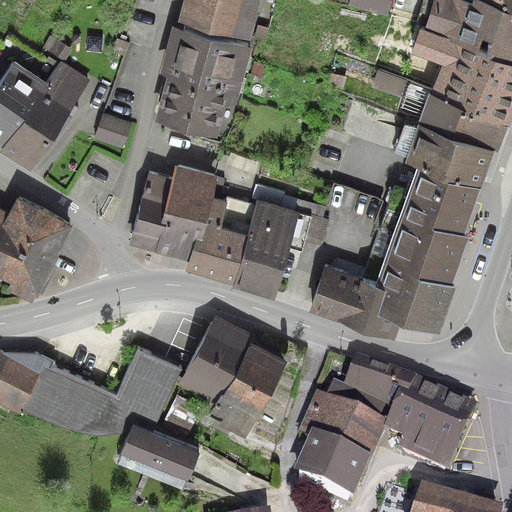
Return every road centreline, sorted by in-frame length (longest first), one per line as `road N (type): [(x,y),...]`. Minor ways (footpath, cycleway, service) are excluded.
road 1 (secondary): [(476,366),(406,355),(184,285),(131,287)]
road 2 (residential): [(105,239),(161,0)]
road 3 (secondary): [(511,225),(485,306),(476,366)]
road 4 (secondary): [(131,287),(0,323)]
road 5 (residential): [(0,156),(79,210),(105,239)]
